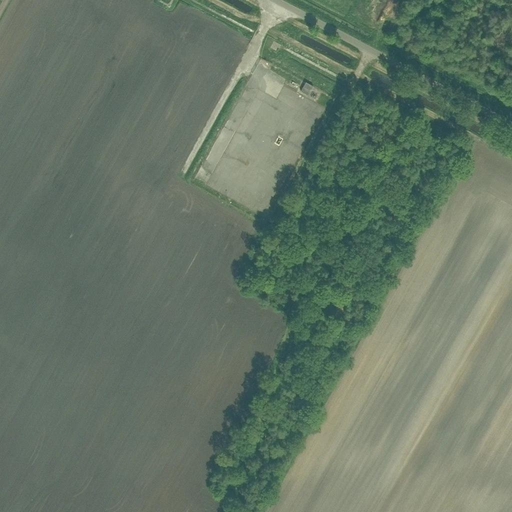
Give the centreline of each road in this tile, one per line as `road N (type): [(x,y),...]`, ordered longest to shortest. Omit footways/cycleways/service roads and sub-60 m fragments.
road 1 (track): [(231,511),(293,308),(281,210),(370,50)]
road 2 (unclassified): [(511,125),(274,0)]
